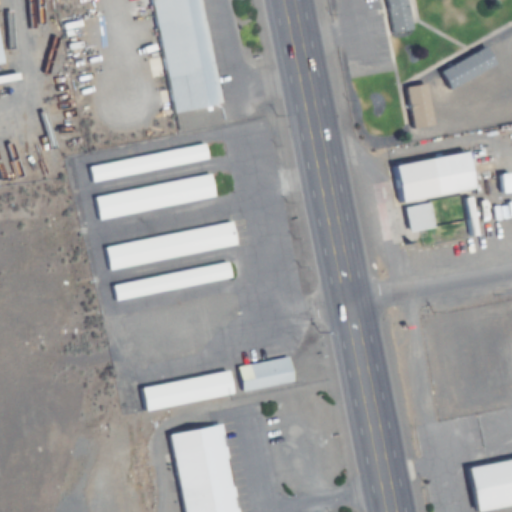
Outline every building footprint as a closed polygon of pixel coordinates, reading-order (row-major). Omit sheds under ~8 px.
[(197,0),(144,0),(154,58),(146,59),(149,78),(160,76),(167,113),(215,105),(197,0)] [(409,30),(402,0),(380,0),(388,35),(409,30)] [(511,55),(511,28),(436,65),(446,86),(511,55)] [(423,80),(400,84),(408,126),(431,122),(423,80)] [(82,164),(85,181),(203,161),(200,144),(82,164)] [(392,203),(467,190),(460,151),(385,164),(392,203)] [(210,198),(206,174),(88,195),(92,220),(210,198)] [(398,206),(403,232),(430,227),(425,201),(398,206)] [(232,247),(227,222),(98,247),(103,271),(232,247)] [(106,285),(109,301),(227,279),(224,263),(106,285)] [(284,351),(230,362),(236,392),(290,381),(284,351)] [(218,364),(132,383),(137,408),(223,389),(218,364)] [(232,511),(214,418),(161,429),(177,511),(232,511)] [(511,504),(511,452),(461,462),(470,511),(511,504)]
